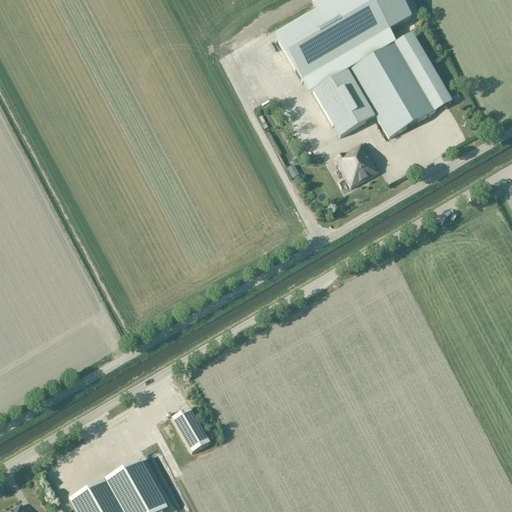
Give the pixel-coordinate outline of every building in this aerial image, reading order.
[(276,41),(302,84),(388,34),(368,0),(326,0),(312,8),(317,17),(276,41)] [(412,36),(349,72),(389,141),(452,104),(412,36)] [(312,94),(339,140),(374,119),(347,73),(312,94)] [(377,176),(365,154),(361,147),(335,162),(351,191),(377,176)] [(295,169),(301,179),(307,175),(301,165),(295,169)] [(287,172),(293,182),(299,178),(294,168),(287,172)] [(346,324),(360,315),(351,299),(336,307),(346,324)] [(171,422),(191,457),(209,447),(188,412),(171,422)] [(139,463),(103,483),(120,511),(165,511),(166,511),(139,463)] [(68,503),(73,511),(120,511),(103,483),(68,503)]
